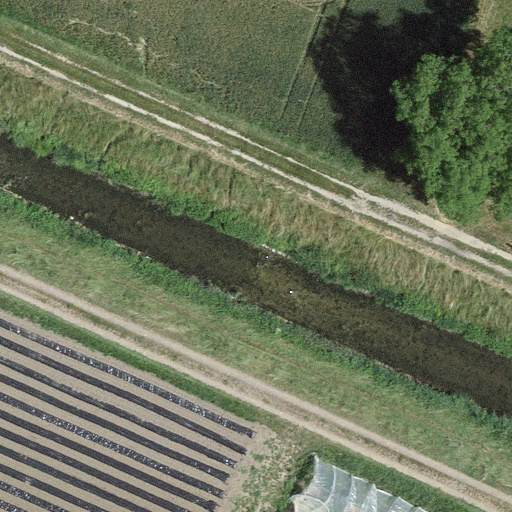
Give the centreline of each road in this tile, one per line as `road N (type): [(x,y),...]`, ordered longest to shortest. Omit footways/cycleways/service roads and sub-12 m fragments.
road 1 (track): [(511,494),(0,258)]
road 2 (track): [(0,46),(511,270)]
